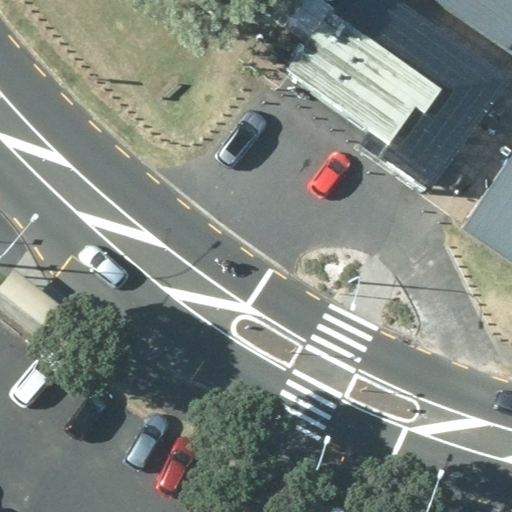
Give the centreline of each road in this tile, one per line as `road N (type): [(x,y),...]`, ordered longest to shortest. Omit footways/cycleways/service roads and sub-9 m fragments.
road 1 (secondary): [(0,61),(128,196),(210,251),(346,336),(447,383),(511,400)]
road 2 (secondary): [(511,484),(306,405),(212,349),(0,175)]
